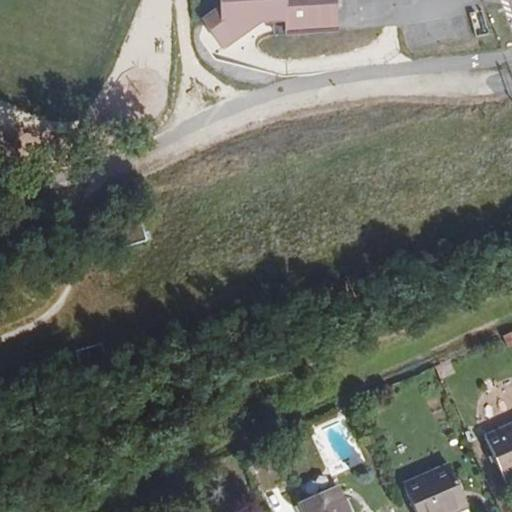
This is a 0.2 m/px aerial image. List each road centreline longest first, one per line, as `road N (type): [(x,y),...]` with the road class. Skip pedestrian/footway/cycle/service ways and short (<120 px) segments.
road 1 (primary): [(511,156),(0,313)]
road 2 (primary): [(0,352),(511,196)]
